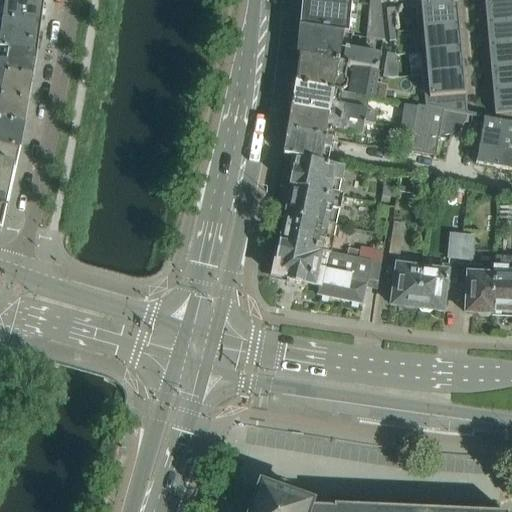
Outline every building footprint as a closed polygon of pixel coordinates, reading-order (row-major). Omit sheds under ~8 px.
[(0,0),(0,21),(41,28),(44,0),(0,0)] [(302,28),(302,29),(348,37),(351,0),(304,0),(302,28)] [(370,0),(369,39),(384,41),(380,0),(384,0),(370,0)] [(511,0),(507,0),(485,2),(487,25),(511,22),(511,0)] [(457,4),(416,7),(418,30),(418,31),(459,27),(457,4)] [(395,17),(387,18),(388,30),(396,29),(395,17)] [(41,28),(0,21),(0,50),(36,57),(38,46),(41,28)] [(511,22),(487,25),(489,47),(511,45),(511,22)] [(418,30),(413,30),(416,55),(421,55),(421,54),(461,50),(459,27),(418,31),(418,30)] [(350,51),(351,37),(302,29),(299,56),(348,66),(378,71),(381,56),(350,51)] [(396,29),(388,30),(389,42),(398,41),(396,29)] [(511,45),(489,47),(491,70),(511,68),(511,45)] [(0,74),(32,81),(36,57),(0,50),(0,74)] [(461,50),(421,54),(421,55),(423,76),(463,73),(461,50)] [(387,54),(383,78),(392,79),(396,56),(387,54)] [(345,79),(348,66),(299,56),(296,84),(343,93),(343,92),(346,90),(348,83),(345,79)] [(511,68),(491,70),(493,93),(511,91),(511,68)] [(463,73),(423,76),(425,108),(467,114),(463,73)] [(0,98),(28,105),(32,81),(0,74),(0,98)] [(295,87),(291,109),(330,117),(364,124),(367,111),(340,106),(343,93),(296,84),(295,87)] [(511,91),(493,93),(495,119),(511,121),(511,91)] [(0,121),(24,127),(28,105),(0,98),(0,121)] [(444,112),(418,107),(414,132),(410,153),(435,158),(439,136),(444,112)] [(291,109),(287,133),(332,141),(334,132),(362,137),(363,129),(372,130),(373,126),(364,124),(330,117),(291,109)] [(467,116),(444,112),(439,136),(445,136),(450,135),(455,133),(458,131),(461,128),(463,125),(465,121),(467,116)] [(484,119),(476,165),(511,171),(511,124),(509,124),(496,122),(484,119)] [(0,146),(20,151),(24,127),(0,121),(0,146)] [(331,150),(332,141),(287,133),(283,156),(294,159),(327,165),(331,150)] [(6,211),(20,151),(0,146),(0,233),(1,234),(4,220),(6,220),(8,212),(6,211)] [(342,183),(345,169),(327,165),(294,159),(289,187),(292,188),(331,196),(334,182),(342,183)] [(337,226),(343,197),(338,196),(338,197),(331,196),(292,188),(290,201),(287,203),(286,210),(287,212),(287,216),(337,226)] [(384,190),(382,199),(396,202),(398,193),(384,190)] [(511,204),(499,203),(497,224),(511,225),(511,204)] [(380,206),(378,217),(387,219),(390,208),(380,206)] [(331,254),(337,226),(287,216),(287,219),(282,222),(282,228),(284,231),(281,244),(331,254)] [(394,223),(389,255),(399,256),(405,225),(394,223)] [(461,261),(463,236),(449,235),(446,260),(461,261)] [(474,237),(463,236),(461,261),(472,262),(474,237)] [(377,291),(381,265),(359,260),(358,259),(346,257),(331,254),(281,244),(279,244),(279,247),(275,250),(269,280),(304,287),(305,283),(320,286),(318,296),(362,305),(366,289),(377,291)] [(348,249),(346,257),(358,259),(360,251),(348,249)] [(361,250),(359,260),(381,265),(383,255),(361,250)] [(511,316),(511,257),(497,257),(497,267),(494,316),(511,316)] [(419,309),(425,268),(410,266),(411,261),(397,259),(391,306),(403,307),(405,310),(412,311),(414,309),(419,309)] [(435,269),(425,268),(419,309),(420,309),(422,312),(429,313),(431,311),(443,312),(448,266),(436,264),(435,269)] [(494,316),(497,267),(493,267),(492,274),(482,273),(483,268),(469,266),(466,314),(479,315),(481,317),(488,317),(491,315),(493,315),(493,316),(494,316)] [(429,511),(334,508),(333,510),(310,509),(311,506),(286,497),(288,491),(268,484),(266,490),(261,489),(252,511),(429,511)]
